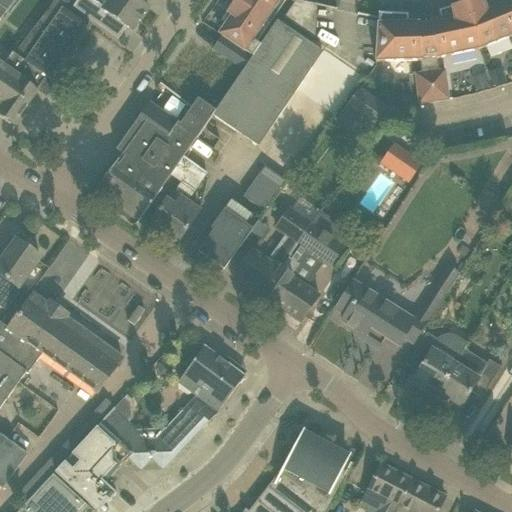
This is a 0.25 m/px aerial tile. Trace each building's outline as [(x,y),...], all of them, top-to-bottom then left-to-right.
[(51,0),(14,54),(46,77),(40,86),(48,92),(45,97),(46,98),(58,81),(57,80),(56,82),(52,80),(89,27),(88,26),(87,26),(63,9),(67,3),(68,4),(69,3),(64,0),(51,0)] [(148,9),(143,5),(135,0),(108,0),(103,9),(98,5),(99,4),(90,0),(78,0),(73,7),(118,40),(127,27),(129,28),(133,23),(136,26),(148,9)] [(219,35),(252,57),(260,46),(252,40),(278,0),(235,0),(226,13),(232,17),(219,35)] [(296,0),(295,2),(284,19),(315,40),(317,5),(297,1),(297,0),(296,0)] [(511,0),(506,3),(504,0),(483,9),(479,0),(478,0),(466,4),(480,50),(511,36),(511,0)] [(437,59),(480,50),(466,4),(451,8),(453,18),(431,23),(432,26),(417,28),(417,24),(394,25),(394,15),(378,14),(375,62),(420,61),(422,74),(416,75),(419,104),(420,104),(448,100),(445,71),(438,72),(437,59)] [(260,46),(252,57),(215,112),(212,117),(258,148),(323,53),(277,22),(260,46)] [(252,58),(221,37),(213,49),(243,70),(252,58)] [(179,60),(202,70),(209,51),(187,42),(179,60)] [(0,116),(12,126),(13,125),(40,86),(46,77),(14,54),(11,53),(1,68),(0,69),(0,116)] [(488,72),(492,87),(506,83),(502,68),(488,72)] [(472,78),(476,92),(490,88),(486,74),(472,78)] [(410,83),(393,85),(395,98),(411,97),(410,83)] [(388,107),(360,88),(346,107),(374,127),(388,107)] [(161,189),(171,174),(183,158),(212,117),(215,112),(197,100),(180,125),(149,103),(137,119),(141,122),(125,145),(126,150),(118,161),(118,160),(118,161),(113,162),(100,180),(102,196),(107,199),(106,200),(123,212),(124,215),(126,214),(137,222),(162,190),(161,189)] [(405,152),(394,145),(381,164),(391,172),(405,152)] [(206,175),(183,158),(171,174),(182,181),(173,194),(172,193),(167,201),(166,200),(152,221),(180,240),(199,212),(187,203),(206,175)] [(243,197),(265,212),(282,187),(260,172),(243,197)] [(223,210),(224,211),(195,250),(223,271),(251,231),(223,210)] [(234,278),(266,301),(300,324),(319,296),(306,287),(323,262),(331,267),(344,248),(315,228),(290,210),(275,231),(288,240),(271,263),(254,250),(234,278)] [(18,289),(28,274),(40,258),(37,256),(38,254),(31,249),(29,250),(16,241),(0,262),(0,288),(6,280),(18,289)] [(398,312),(362,288),(360,291),(350,285),(335,309),(346,315),(342,321),(366,336),(370,330),(398,347),(403,338),(414,344),(461,273),(450,265),(420,309),(412,321),(398,312)] [(0,488),(2,490),(27,455),(0,435),(0,409),(40,353),(97,394),(122,359),(65,318),(67,316),(49,303),(47,305),(33,295),(9,329),(1,324),(0,324),(0,488)] [(414,378),(437,393),(465,350),(470,341),(469,340),(468,341),(466,340),(458,336),(452,335),(447,335),(442,337),(438,340),(426,334),(413,356),(424,363),(414,378)] [(191,394),(198,398),(218,413),(244,378),(243,377),(246,373),(225,358),(222,361),(204,348),(177,384),(178,384),(177,385),(177,388),(187,396),(190,396),(191,394)] [(465,350),(437,393),(461,408),(471,392),(482,399),(501,368),(489,360),(487,364),(465,350)] [(144,466),(151,458),(160,466),(163,463),(166,466),(202,427),(199,424),(204,419),(208,423),(216,415),(218,413),(198,398),(197,400),(196,399),(167,430),(136,431),(131,426),(114,444),(129,459),(138,466),(141,463),(144,466)] [(100,422),(113,406),(105,399),(92,415),(100,422)] [(31,427),(44,433),(55,408),(42,402),(31,427)] [(105,485),(129,459),(114,444),(131,426),(113,409),(54,474),(94,511),(97,511),(107,502),(108,504),(116,495),(105,485)] [(52,436),(66,416),(58,411),(44,431),(52,436)] [(311,433),(305,440),(299,437),(281,471),(268,488),(295,511),(328,511),(343,483),(352,465),(323,449),(311,433)] [(395,511),(411,480),(380,465),(366,493),(367,494),(360,507),(371,511),(395,511)] [(53,475),(28,502),(18,511),(86,511),(89,509),(53,475)] [(437,511),(445,498),(411,480),(395,511),(437,511)] [(295,511),(268,488),(249,511),(295,511)]
